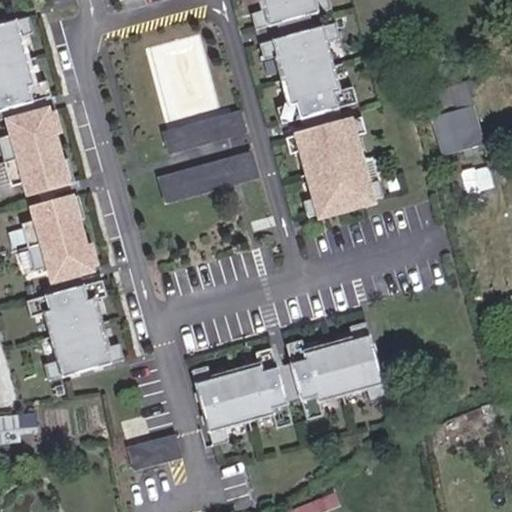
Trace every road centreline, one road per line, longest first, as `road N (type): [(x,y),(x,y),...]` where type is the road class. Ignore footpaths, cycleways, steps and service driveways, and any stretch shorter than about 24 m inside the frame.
road 1 (residential): [(157,316),(302,271),(227,0)]
road 2 (residential): [(90,0),(98,26),(86,52),(148,286)]
road 3 (residential): [(157,316),(204,486),(167,511)]
